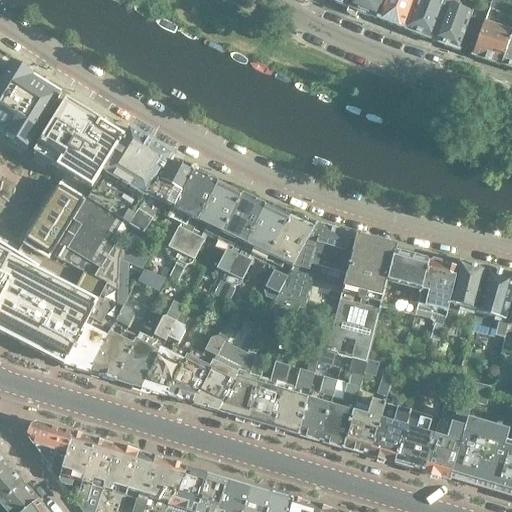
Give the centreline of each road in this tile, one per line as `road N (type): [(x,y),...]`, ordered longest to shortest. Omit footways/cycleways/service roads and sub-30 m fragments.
road 1 (tertiary): [(0,20),(226,156),(326,201),(511,249)]
road 2 (tertiary): [(439,511),(7,378)]
road 3 (tertiary): [(511,100),(373,50),(269,0)]
road 4 (residential): [(64,511),(2,427),(7,378)]
road 5 (unknown): [(0,181),(70,68)]
